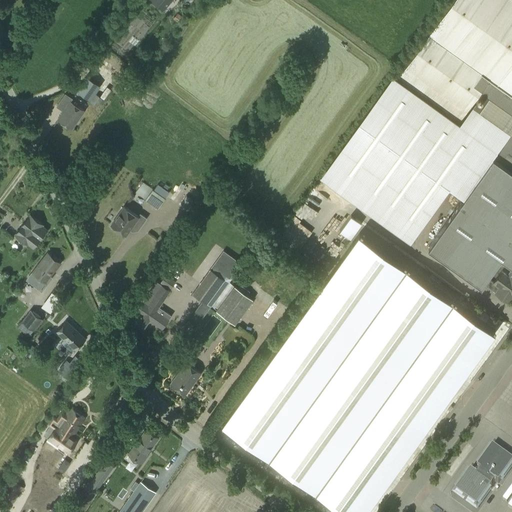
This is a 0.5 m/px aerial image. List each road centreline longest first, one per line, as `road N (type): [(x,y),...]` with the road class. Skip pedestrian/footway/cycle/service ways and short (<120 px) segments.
road 1 (unclassified): [(292,511),(149,410),(134,390),(0,100)]
road 2 (unknown): [(511,117),(476,116),(460,127),(407,222),(467,293),(511,327)]
road 3 (unclassified): [(393,511),(511,345)]
